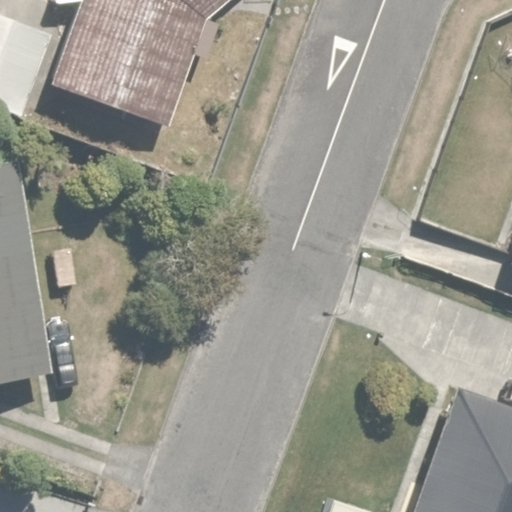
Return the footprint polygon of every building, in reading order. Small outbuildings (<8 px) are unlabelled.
[(43,0),(42,4),(67,11),(47,87),(159,117),(178,45),(208,53),(216,23),(196,17),(199,6),(205,0),(43,0)] [(51,27),(0,10),(0,134),(14,139),(51,27)] [(0,383),(43,378),(16,160),(0,162),(0,383)] [(511,231),(502,260),(511,263),(511,231)] [(511,511),(511,416),(452,394),(408,511),(511,511)]
